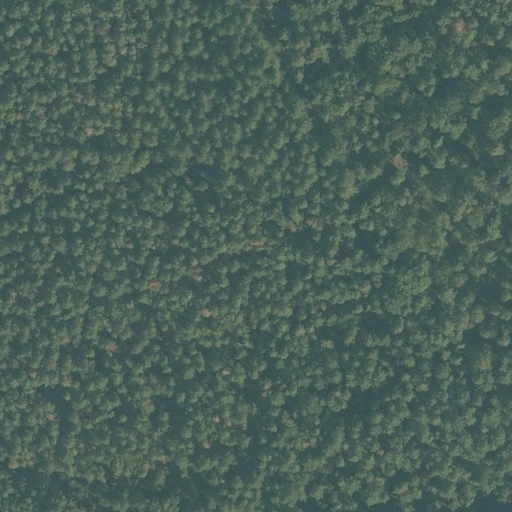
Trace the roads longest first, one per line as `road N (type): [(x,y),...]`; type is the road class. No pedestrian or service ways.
road 1 (track): [(427,279),(317,114)]
road 2 (track): [(511,397),(427,279)]
road 3 (track): [(317,114),(244,0)]
